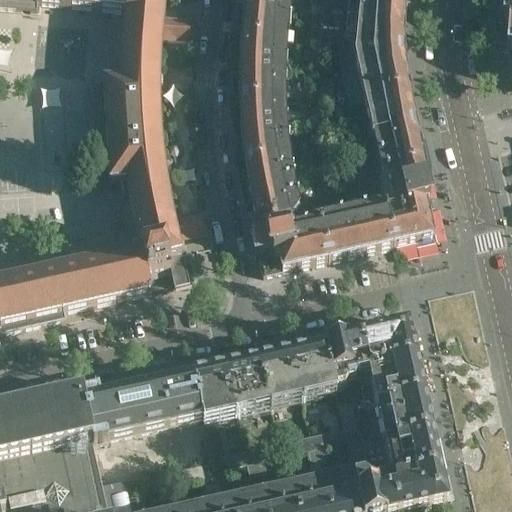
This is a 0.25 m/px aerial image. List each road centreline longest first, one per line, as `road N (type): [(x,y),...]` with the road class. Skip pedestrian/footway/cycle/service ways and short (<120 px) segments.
road 1 (residential): [(250,327),(213,155),(219,0)]
road 2 (residential): [(250,327),(0,383)]
road 3 (residential): [(294,317),(496,272)]
road 4 (unclassified): [(468,142),(450,54),(452,0)]
road 5 (unclassified): [(496,272),(468,142)]
